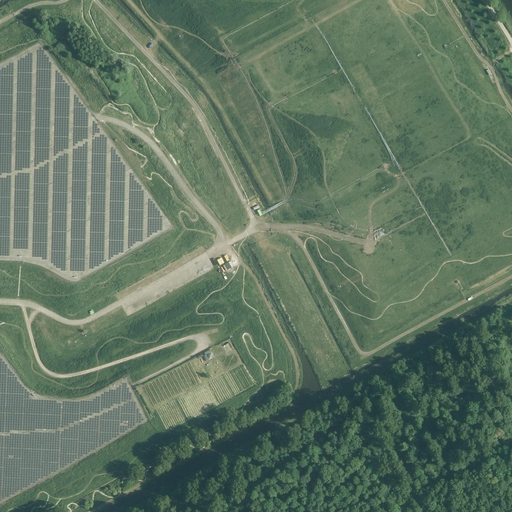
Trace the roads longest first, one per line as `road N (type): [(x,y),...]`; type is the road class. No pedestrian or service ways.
road 1 (track): [(21,303),(36,358),(60,376),(198,339),(190,356),(135,384)]
road 2 (track): [(326,291),(366,354),(511,276)]
